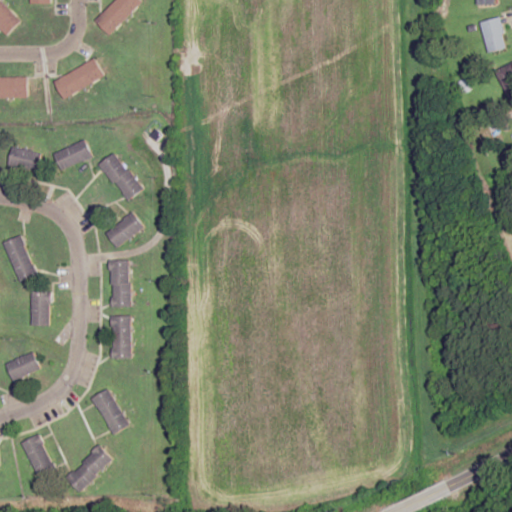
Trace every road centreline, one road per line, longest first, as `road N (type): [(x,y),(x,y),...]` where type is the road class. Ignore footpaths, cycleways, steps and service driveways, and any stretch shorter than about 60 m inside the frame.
road 1 (residential): [(0,413),(50,402),(68,378),(77,335),(75,242),(52,214),(0,196)]
road 2 (residential): [(391,511),(511,449)]
